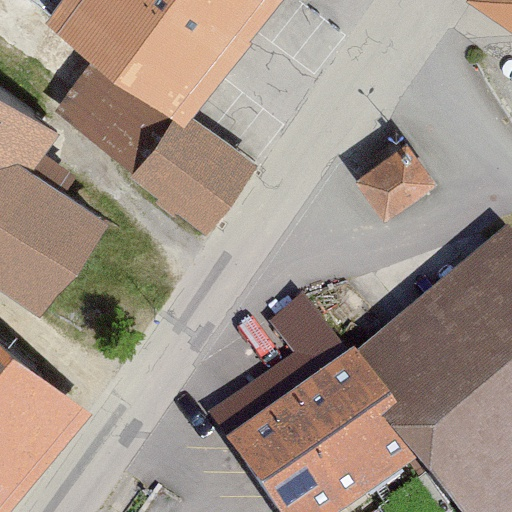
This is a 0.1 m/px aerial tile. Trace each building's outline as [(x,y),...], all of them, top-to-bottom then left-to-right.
[(194,119),(290,0),(59,0),(55,6),(104,46),(194,119)] [(511,0),(494,0),(511,12),(511,0)] [(216,230),(257,159),(194,119),(104,46),(54,106),(216,230)] [(64,126),(0,79),(0,273),(55,313),(118,219),(42,160),(64,126)] [(405,132),(356,171),(392,220),(446,183),(405,132)] [(511,511),(511,240),(373,357),(422,415),(404,435),(431,474),(460,511),(511,511)] [(422,415),(373,357),(321,287),(271,324),(288,344),(219,410),(284,511),(371,511),(431,474),(404,435),(422,415)] [(0,511),(6,511),(93,402),(0,324),(0,511)] [(177,511),(162,495),(147,511),(177,511)]
